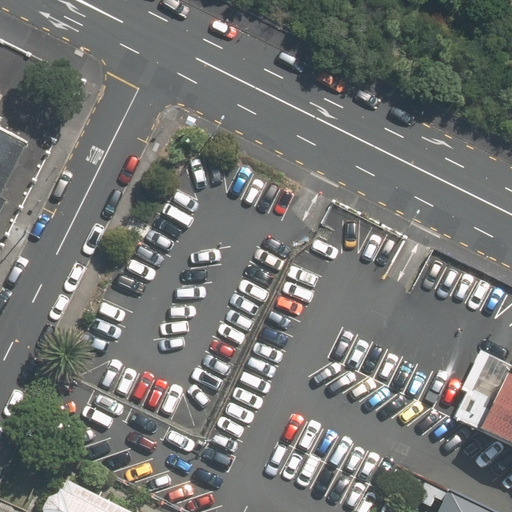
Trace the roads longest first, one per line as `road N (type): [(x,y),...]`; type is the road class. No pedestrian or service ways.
road 1 (primary): [(162,41),(511,214)]
road 2 (residential): [(162,41),(0,368)]
